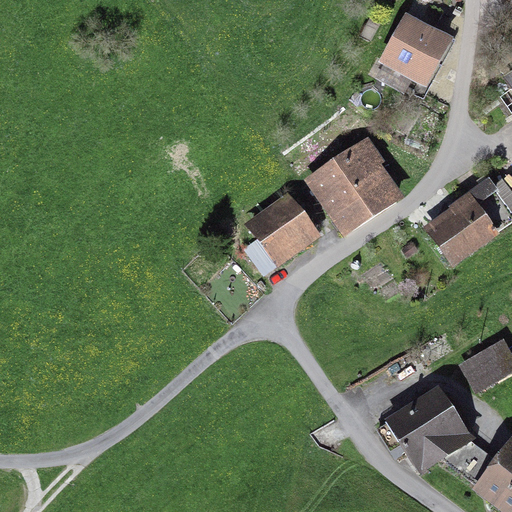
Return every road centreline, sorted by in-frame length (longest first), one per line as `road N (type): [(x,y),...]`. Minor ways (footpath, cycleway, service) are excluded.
road 1 (unclassified): [(270,306),(410,205),(434,178),(450,148),(463,76),(466,0)]
road 2 (unclassified): [(270,306),(106,441),(72,456),(0,461)]
road 3 (unclassified): [(449,511),(368,446),(270,306)]
